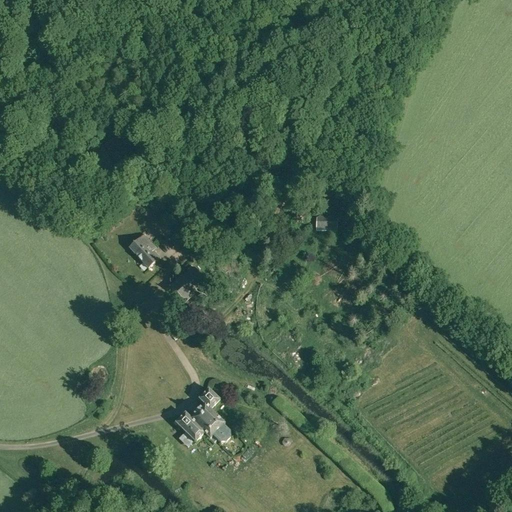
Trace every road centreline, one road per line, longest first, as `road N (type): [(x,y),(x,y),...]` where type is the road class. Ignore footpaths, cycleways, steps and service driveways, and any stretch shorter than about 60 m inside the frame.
road 1 (unclassified): [(157,307),(193,375),(188,403),(47,444),(0,446)]
road 2 (track): [(293,170),(314,117),(402,0)]
road 3 (track): [(157,287),(135,314),(120,404),(102,431)]
